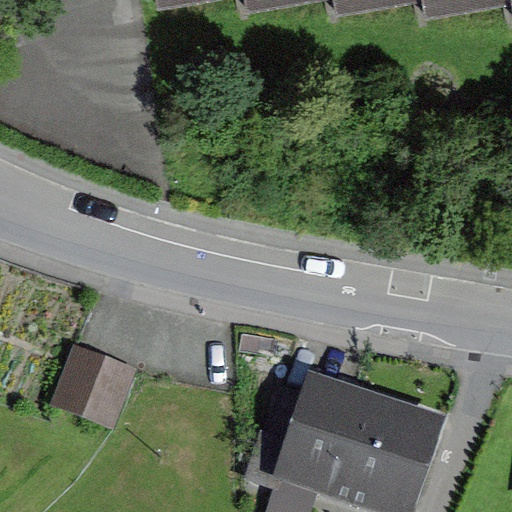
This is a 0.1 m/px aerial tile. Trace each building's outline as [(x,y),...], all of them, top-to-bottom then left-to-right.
[(128,0),(49,0),(66,125),(144,115),(128,0)] [(140,0),(143,14),(220,0),(140,0)] [(234,0),(238,15),(323,0),(234,0)] [(325,0),(328,15),(408,0),(325,0)] [(416,0),(419,18),(502,3),(501,0),(416,0)] [(511,20),(511,0),(501,0),(502,3),(506,22),(511,20)] [(135,377),(71,354),(50,413),(113,436),(135,377)] [(287,370),(246,482),(330,511),(404,511),(436,423),(287,370)]
